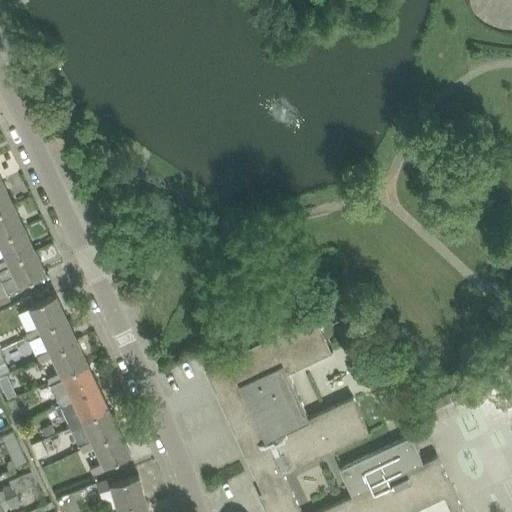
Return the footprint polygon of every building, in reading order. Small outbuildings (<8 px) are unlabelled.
[(0,208),(13,202),(2,179),(0,180),(0,208)] [(0,241),(1,241),(0,239),(0,235),(24,225),(13,202),(0,208),(0,241)] [(8,256),(0,259),(0,268),(11,264),(9,259),(34,248),(24,225),(0,235),(0,239),(1,241),(8,256)] [(0,303),(11,299),(8,293),(22,286),(20,282),(45,270),(34,248),(9,259),(11,264),(0,268),(0,274),(5,285),(7,290),(0,293),(0,303)] [(40,324),(26,330),(30,338),(44,332),(41,327),(66,316),(55,293),(31,304),(40,324)] [(314,511),(303,511),(284,472),(371,430),(371,429),(369,430),(353,395),(309,416),(288,371),(334,350),(333,348),(331,349),(316,315),(205,367),(264,493),(267,491),(276,511),(464,511),(437,454),(423,461),(411,434),(340,467),(353,494),(314,511)] [(77,338),(66,316),(41,327),(44,332),(51,347),(37,353),(41,361),(54,354),(52,350),(77,338)] [(61,369),(48,376),(51,384),(65,377),(63,373),(88,362),(77,338),(52,350),(54,354),(61,369)] [(11,370),(1,348),(0,348),(0,373),(1,375),(4,373),(11,370)] [(98,384),(88,362),(63,373),(65,377),(51,384),(62,406),(75,400),(74,396),(98,384)] [(485,390),(502,381),(496,369),(478,378),(485,390)] [(11,381),(3,385),(9,398),(17,394),(11,381)] [(109,407),(98,384),(74,396),(75,400),(62,406),(72,429),(86,422),(84,419),(109,407)] [(7,400),(14,415),(21,412),(14,397),(7,400)] [(93,437),(79,444),(81,448),(83,451),(97,445),(95,441),(119,430),(109,407),(84,419),(86,422),(93,437)] [(27,458),(14,430),(3,435),(13,457),(9,459),(5,464),(7,468),(27,458)] [(104,460),(90,466),(94,474),(108,467),(106,464),(130,453),(119,430),(95,441),(97,445),(104,460)] [(49,453),(42,438),(32,443),(39,457),(49,453)] [(0,499),(8,496),(19,491),(18,489),(25,486),(37,480),(32,469),(10,479),(12,483),(0,488),(0,499)] [(111,478),(97,482),(99,490),(114,486),(118,502),(119,506),(146,499),(139,475),(112,482),(111,478)] [(0,511),(3,511),(2,508),(11,504),(22,499),(19,491),(8,496),(0,499),(0,511)] [(118,502),(103,506),(105,511),(114,511),(121,510),(121,511),(149,511),(146,499),(119,506),(118,502)]
